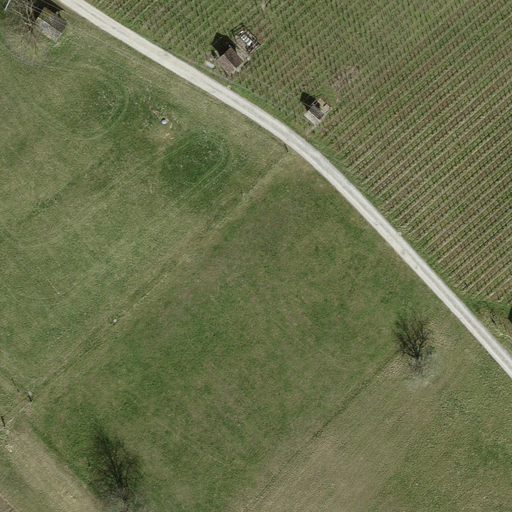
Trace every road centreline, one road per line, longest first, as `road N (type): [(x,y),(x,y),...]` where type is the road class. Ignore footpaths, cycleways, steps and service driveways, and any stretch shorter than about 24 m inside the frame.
road 1 (track): [(77,0),(297,141),(511,369)]
road 2 (track): [(111,511),(0,401)]
